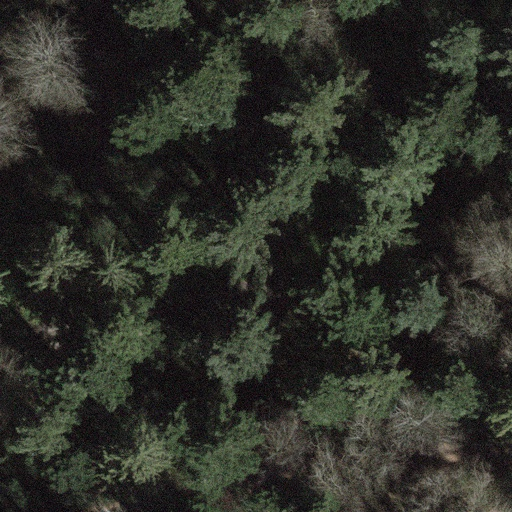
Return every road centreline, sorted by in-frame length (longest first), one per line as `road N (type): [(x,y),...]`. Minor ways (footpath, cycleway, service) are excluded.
road 1 (track): [(511,250),(279,271),(0,345)]
road 2 (track): [(135,511),(481,447),(511,448)]
